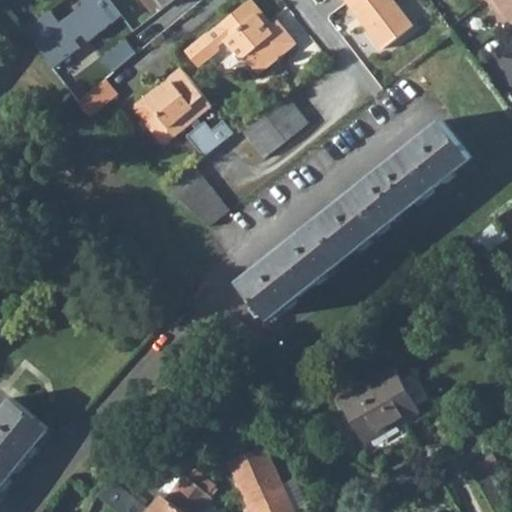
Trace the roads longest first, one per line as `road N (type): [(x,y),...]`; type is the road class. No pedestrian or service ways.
road 1 (residential): [(19,511),(241,262),(424,110)]
road 2 (unknown): [(235,0),(134,80)]
